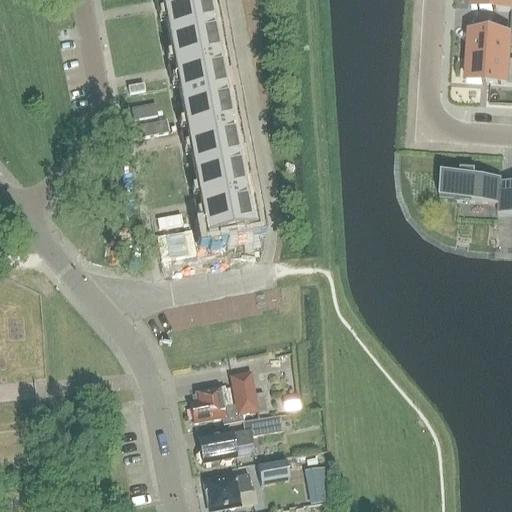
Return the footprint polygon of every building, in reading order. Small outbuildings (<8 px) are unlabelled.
[(160,0),(161,1),(155,2),(157,12),(163,11),(168,39),(180,37),(192,35),(203,33),(215,31),(209,0),(160,0)] [(472,0),(471,10),(511,13),(511,1),(511,2),(511,0),(472,0)] [(204,102),(216,100),(227,98),(224,81),(221,64),(218,47),(215,31),(203,33),(192,35),(180,37),(168,39),(173,67),(168,68),(169,74),(170,79),(176,78),(181,106),(193,104),(204,102)] [(511,37),(470,35),(468,59),(508,62),(509,48),(511,48),(511,37)] [(468,59),(467,84),(511,86),(511,62),(508,62),(468,59)] [(188,145),(193,173),(205,171),(240,165),(237,148),(234,131),(231,114),(227,98),(216,100),(204,102),(193,104),(181,106),(186,134),(180,135),(181,141),(182,146),(188,145)] [(155,107),(131,112),(133,124),(157,120),(155,107)] [(165,124),(126,131),(128,143),(168,136),(165,124)] [(240,165),(205,171),(193,173),(199,201),(193,202),(194,208),(195,213),(201,212),(206,240),(218,238),(222,238),(229,236),(237,235),(241,234),(253,232),(249,215),(246,198),(243,181),(240,165)] [(441,176),(440,202),(460,204),(460,198),(472,199),(472,204),(498,206),(497,216),(511,217),(511,185),(501,184),(501,180),(475,179),(475,173),(461,172),(460,178),(441,176)] [(262,395),(255,397),(251,375),(228,380),(234,408),(232,409),(228,389),(195,396),(197,406),(189,407),(192,427),(221,422),(222,429),(243,425),(242,419),(266,414),(262,395)] [(282,399),(284,414),(299,412),(296,396),(282,399)] [(244,434),(198,443),(200,454),(198,457),(199,463),(202,464),(202,467),(221,464),(223,466),(230,465),(232,462),(230,451),(252,447),(251,440),(283,434),(280,418),(242,425),(244,434)] [(256,469),(260,490),(289,484),(285,463),(256,469)] [(233,480),(233,484),(204,489),(208,511),(220,511),(239,508),(237,497),(251,494),(248,477),(233,480)]
